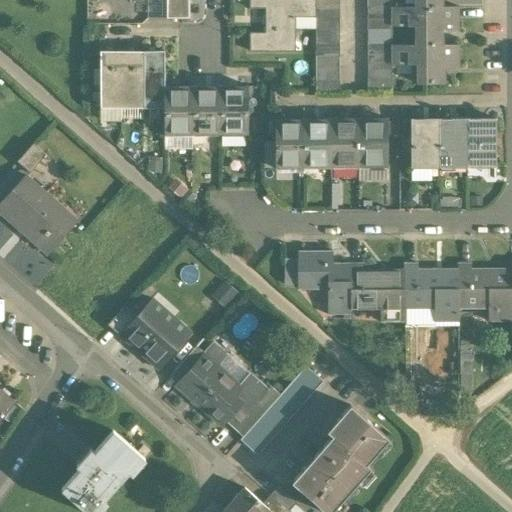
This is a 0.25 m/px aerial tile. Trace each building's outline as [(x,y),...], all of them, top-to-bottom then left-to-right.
[(164,0),(165,19),(188,19),(188,0),(164,0)] [(248,0),(248,9),(266,9),(266,27),(265,27),(265,35),(249,35),(249,53),(294,53),(294,19),(314,19),(314,10),(314,0),(248,0)] [(339,10),(338,0),(314,0),(314,10),(339,10)] [(390,0),(366,0),(366,8),(390,8),(390,0)] [(413,0),(413,9),(430,9),(442,9),(442,0),(413,0)] [(391,20),(390,8),(366,8),(368,20),(391,20)] [(413,9),(391,9),(391,20),(391,27),(414,27),(414,47),(442,47),(442,33),(458,33),(458,21),(430,20),(430,9),(413,9)] [(442,9),(430,9),(430,20),(458,21),(458,9),(442,9)] [(339,22),(339,10),(314,10),(315,22),(339,22)] [(391,27),(391,20),(368,20),(368,32),(391,33),(391,27)] [(339,34),(339,22),(315,22),(315,34),(339,34)] [(391,44),(391,33),(368,32),(368,44),(391,44)] [(339,46),(339,34),(315,34),(315,46),(339,46)] [(391,47),(391,44),(368,44),(367,56),(391,56),(391,47)] [(339,58),(339,46),(315,46),(315,58),(339,58)] [(414,47),(391,47),(391,56),(391,65),(415,65),(415,85),(444,85),(445,71),(458,71),(458,47),(442,47),(414,47)] [(121,53),(100,53),(101,103),(121,103),(121,53)] [(142,53),(121,53),(121,103),(142,103),(142,53)] [(163,53),(142,53),(142,103),(163,103),(163,53)] [(391,65),(391,56),(367,56),(367,68),(391,68),(391,65)] [(339,70),(339,58),(315,58),(315,70),(339,70)] [(391,80),(391,68),(367,68),(367,80),(391,80)] [(339,82),(339,70),(315,70),(314,82),(339,82)] [(390,92),(391,80),(367,80),(367,92),(390,92)] [(339,94),(339,82),(314,82),(314,94),(339,94)] [(191,94),(175,94),(175,88),(164,88),(164,132),(191,131),(191,94)] [(219,131),(219,94),(202,94),(202,88),(191,88),(191,94),(191,131),(219,131)] [(246,94),(230,94),(230,88),(219,88),(219,94),(219,131),(246,131),(246,94)] [(450,127),(450,120),(438,120),(438,127),(438,164),(466,164),(466,126),(450,127)] [(478,120),(466,120),(466,126),(466,164),(494,164),(494,126),(478,126),(478,120)] [(302,127),(286,127),(286,121),(274,121),(274,165),(302,165),(302,127)] [(313,127),(313,121),(302,121),(302,124),(302,127),(302,165),(330,165),(330,127),(313,127)] [(341,127),(341,121),(330,121),(330,127),(330,165),(358,165),(358,127),(341,127)] [(385,127),(369,127),(369,121),(358,121),(358,127),(358,165),(385,165),(385,127)] [(422,127),(422,121),(410,121),(410,164),(438,164),(438,127),(422,127)] [(46,154),(34,144),(17,162),(29,173),(46,154)] [(48,196),(25,176),(0,203),(0,205),(29,230),(25,233),(48,253),(72,224),(45,200),(48,196)] [(331,251),(297,252),(297,290),(327,290),(327,316),(350,316),(350,310),(350,266),(331,266),(331,251)] [(404,272),(362,272),(362,264),(350,264),(350,266),(350,310),(380,310),(380,323),(404,323),(404,317),(404,309),(404,272)] [(458,271),(416,271),(416,264),(404,265),(404,272),(404,309),(434,309),(434,323),(458,323),(458,309),(458,271)] [(511,271),(470,271),(470,264),(458,264),(458,266),(458,271),(458,309),(488,309),(488,322),(511,322),(511,315),(511,271)] [(212,291),(229,303),(238,289),(222,277),(212,291)] [(136,317),(122,333),(122,334),(161,368),(190,334),(151,300),(136,317)] [(136,317),(124,307),(107,326),(120,337),(122,334),(122,333),(136,317)] [(193,350),(172,373),(181,381),(202,357),(193,350)] [(181,381),(176,387),(221,427),(227,420),(241,403),(233,396),(240,387),(204,355),(181,381)] [(305,367),(282,393),(300,408),(322,383),(305,367)] [(0,419),(14,404),(0,391),(0,419)] [(266,411),(240,442),(257,457),(300,408),(282,393),(266,411)] [(248,395),(241,403),(227,420),(244,435),(266,411),(248,395)] [(349,406),(327,432),(332,437),(365,465),(387,440),(349,406)] [(112,433),(93,455),(90,452),(76,467),(79,470),(61,491),(84,511),(98,511),(105,504),(102,502),(128,473),(131,475),(143,461),(112,433)] [(332,437),(291,484),(323,511),(331,511),(369,469),(365,465),(332,437)] [(148,452),(142,447),(137,453),(142,458),(148,452)] [(288,511),(296,503),(278,488),(270,496),(287,511),(288,511)] [(261,506),(244,490),(225,511),(224,511),(266,511),(268,511),(261,506)] [(287,511),(270,496),(270,497),(261,506),(268,511),(287,511)]
